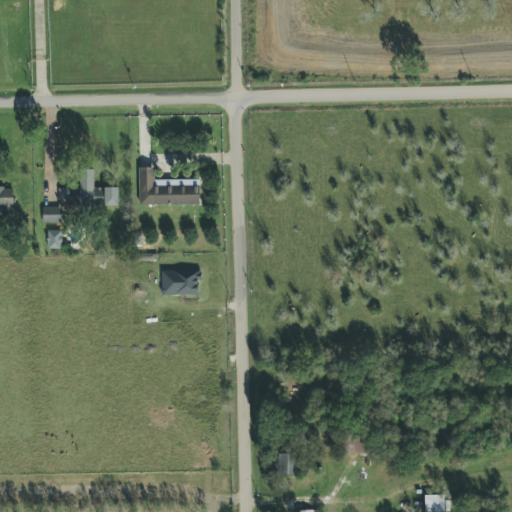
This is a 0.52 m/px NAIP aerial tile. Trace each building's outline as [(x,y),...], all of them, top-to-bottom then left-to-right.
[(200,205),(199,180),(155,180),(155,168),(139,168),(140,206),(200,205)] [(94,188),(94,170),(81,170),(81,188),(59,189),(59,200),(78,200),(79,207),(120,206),(119,187),(94,188)] [(13,188),(0,187),(0,212),(13,213),(13,188)] [(43,207),(44,224),(62,223),(62,207),(43,207)] [(48,249),(62,249),(62,231),(48,230),(48,249)] [(366,453),(366,437),(355,437),(355,453),(366,453)] [(276,477),(299,476),(298,453),(275,454),(276,477)] [(426,511),(444,511),(445,495),(426,495),(426,511)]
